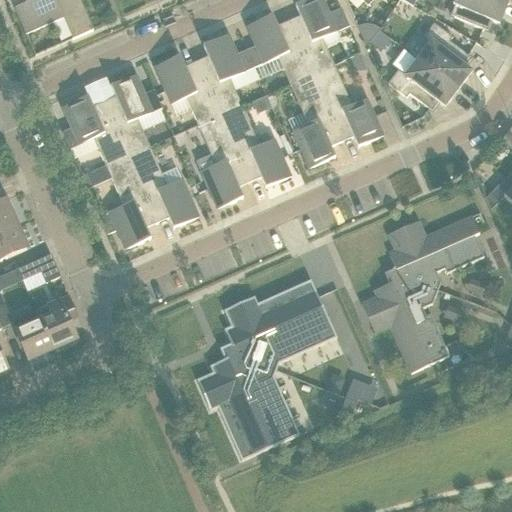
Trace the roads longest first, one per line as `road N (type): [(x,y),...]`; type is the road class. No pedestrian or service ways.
road 1 (residential): [(83,300),(463,135),(511,83)]
road 2 (residential): [(2,107),(245,0)]
road 3 (residential): [(83,300),(2,107)]
road 4 (residential): [(0,422),(109,372),(83,300)]
